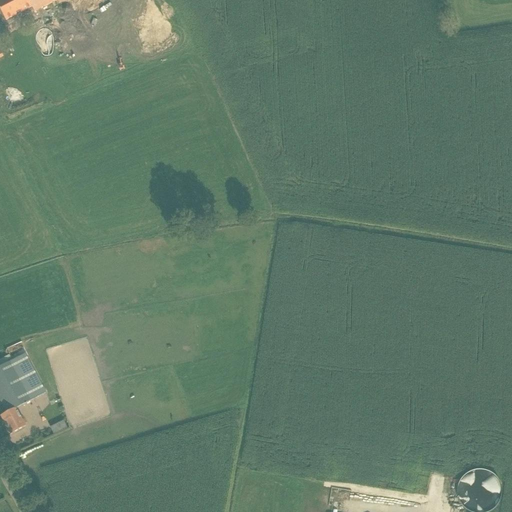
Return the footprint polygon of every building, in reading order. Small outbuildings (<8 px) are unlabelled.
[(0,0),(0,9),(6,20),(31,7),(34,11),(55,0),(0,0)] [(0,40),(8,36),(1,22),(0,22),(0,40)] [(0,365),(1,367),(0,366),(0,376),(7,390),(0,393),(0,399),(7,412),(0,416),(11,435),(26,426),(16,408),(34,399),(34,398),(46,392),(25,354),(12,361),(9,355),(0,359),(0,365)] [(378,469),(359,467),(358,476),(365,476),(364,483),(376,485),(378,469)] [(481,485),(461,487),(461,482),(454,483),(457,510),(484,506),(481,485)]
